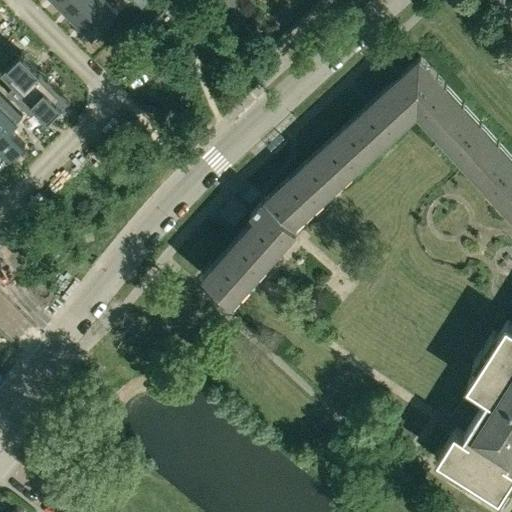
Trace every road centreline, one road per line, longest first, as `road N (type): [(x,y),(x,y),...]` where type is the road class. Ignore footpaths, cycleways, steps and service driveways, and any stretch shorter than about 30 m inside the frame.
road 1 (residential): [(46,358),(143,233),(390,0)]
road 2 (residential): [(0,211),(113,97),(15,0)]
